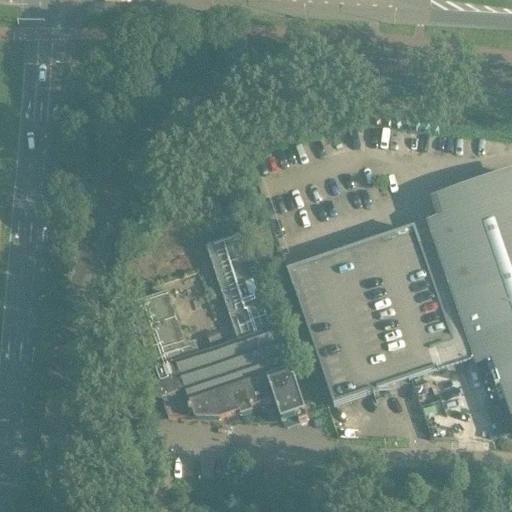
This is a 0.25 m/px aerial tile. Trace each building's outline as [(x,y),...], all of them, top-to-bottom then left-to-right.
[(511,176),(437,202),(444,222),(415,232),(454,347),(468,343),(474,361),(502,440),(511,436),(511,176)] [(454,347),(415,232),(288,275),(289,278),(334,409),(474,361),(468,343),(454,347)] [(168,294),(130,307),(167,417),(168,422),(221,424),(275,406),(281,426),(297,420),(299,426),(308,423),(306,417),(292,376),(267,305),(263,307),(241,238),(206,250),(238,345),(200,358),(196,345),(187,347),(168,294)] [(273,477),(323,477),(323,464),(273,464),(273,477)] [(244,489),(244,497),(255,498),(256,489),(244,489)]
